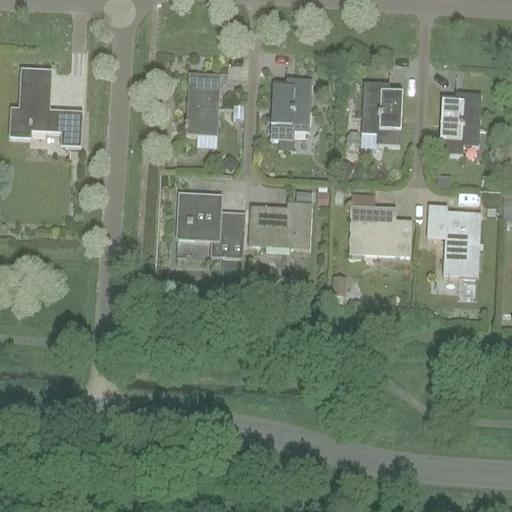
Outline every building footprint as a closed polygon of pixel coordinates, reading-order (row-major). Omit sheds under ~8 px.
[(81,152),(83,116),(50,115),(52,75),(21,74),(19,113),(11,113),(9,142),(31,143),(31,136),(61,138),(60,151),(81,152)] [(218,140),(221,79),(189,78),(187,126),(185,126),(185,130),(187,130),(186,138),(218,140)] [(273,86),(270,144),(279,144),(278,154),(293,155),(294,145),(295,135),(310,135),(312,84),(293,83),(293,87),(286,86),(286,87),(273,86)] [(400,150),(403,93),(390,93),(389,92),(382,91),(382,88),(364,87),(361,152),(376,152),(376,149),(400,150)] [(479,150),(482,99),(464,98),(464,101),(456,101),(456,102),(443,102),(440,158),(464,159),(464,149),(479,150)] [(234,108),(233,122),(244,122),(244,109),(234,108)] [(70,154),(70,164),(71,164),(79,165),(80,165),(80,155),(70,154)] [(230,160),(222,168),(231,176),(239,168),(230,160)] [(71,164),(70,182),(78,183),(79,165),(71,164)] [(355,169),(343,164),(336,177),(349,183),(355,169)] [(438,180),(437,193),(451,193),(451,181),(438,180)] [(318,196),(317,209),(329,209),(329,196),(318,196)] [(483,197),(482,209),(499,210),(500,197),(483,197)] [(179,198),(176,244),(201,245),(212,246),(211,261),(218,261),(244,263),(245,234),(246,226),(221,225),(221,216),(222,200),(179,198)] [(310,252),(312,208),(288,207),(288,213),(251,211),(249,250),(310,252)] [(411,261),(412,225),(390,224),(391,212),(352,210),(349,258),(411,261)] [(478,282),(481,218),(447,217),(447,211),(429,210),(427,241),(445,242),(443,280),(478,282)] [(223,265),(222,279),(236,280),(237,266),(223,265)] [(345,299),(345,280),(332,279),(331,298),(345,299)]
